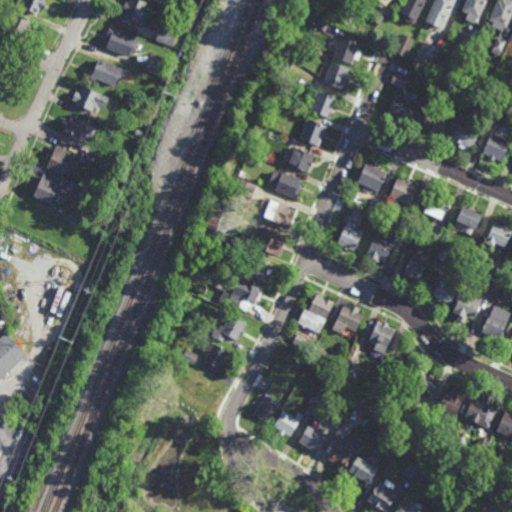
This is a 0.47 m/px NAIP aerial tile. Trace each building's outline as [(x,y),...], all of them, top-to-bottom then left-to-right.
[(45,0),(45,1),(48,2),(44,11),(41,9),(38,15),(16,6),(18,0),(45,0)] [(140,0),(150,4),(145,13),(148,15),(144,25),(134,21),(132,25),(120,20),(125,10),(123,9),(126,2),(128,3),(129,0),(140,0)] [(393,0),(387,7),(385,6),(382,9),(376,3),(378,0),(393,0)] [(427,0),(428,1),(418,22),(416,21),(414,27),(405,22),(407,17),(401,14),(407,0),(427,0)] [(458,0),(447,25),(446,24),(443,30),(427,23),(437,0),(458,0)] [(487,0),(476,25),(465,20),(468,14),(462,12),(467,0),(487,0)] [(511,16),(506,30),(505,29),(503,33),(501,32),(500,35),(499,34),(498,36),(494,34),(495,32),(494,32),(495,29),(491,28),(493,24),(488,22),(496,0),(509,0),(511,1),(511,16)] [(195,19),(184,16),(187,5),(199,9),(195,19)] [(32,20),(30,25),(33,27),(31,31),(28,29),(23,39),(6,31),(10,23),(4,20),(5,18),(7,19),(9,14),(14,15),(15,13),(32,20)] [(379,24),(374,18),(379,13),(385,18),(379,24)] [(332,36),(319,32),(322,23),(335,28),(332,36)] [(173,47),(155,40),(162,24),(180,31),(173,47)] [(141,52),(139,51),(138,53),(132,50),(129,57),(107,48),(109,44),(104,41),(109,28),(137,39),(136,41),(144,44),(141,52)] [(472,53),(458,47),(464,31),(479,38),(472,53)] [(407,56),(395,51),(402,34),(414,40),(407,56)] [(359,59),(354,57),(352,63),(333,56),(340,37),(360,44),(359,49),(362,51),(359,59)] [(501,56),(491,52),(497,38),(506,42),(501,56)] [(432,67),(416,60),(423,42),(440,49),(432,67)] [(166,78),(145,69),(152,53),(172,61),(166,78)] [(119,87),(96,78),(96,80),(91,78),(93,74),(90,73),(91,69),(95,70),(99,60),(125,70),(119,87)] [(348,75),(351,76),(348,83),(345,82),(343,89),(333,85),(332,87),(330,86),(330,84),(323,82),(325,76),(319,74),(322,66),(328,68),(331,60),(351,67),(348,75)] [(430,81),(418,76),(421,67),(434,73),(430,81)] [(402,89),(390,84),(396,70),(408,75),(402,89)] [(440,91),(433,88),(439,73),(447,77),(440,91)] [(110,96),(106,107),(101,105),(99,109),(94,107),(92,111),(75,103),(76,101),(72,99),(76,90),(81,91),(83,85),(110,96)] [(471,106),(463,103),(469,86),(477,90),(471,106)] [(335,104),(339,105),(336,114),(332,113),(330,118),(310,111),(315,99),(309,96),(312,89),(318,91),(319,89),(338,96),(335,104)] [(410,120),(401,116),(399,118),(396,117),(397,114),(389,110),(397,92),(418,101),(410,120)] [(500,114),(492,111),(497,99),(505,102),(500,114)] [(285,113),(279,110),(282,102),(288,105),(285,113)] [(442,133),(435,130),(434,132),(430,130),(431,128),(423,124),(431,107),(441,111),(444,105),(453,109),(442,133)] [(89,121),(88,124),(97,128),(92,139),(86,137),(84,142),(62,132),(65,127),(60,125),(64,117),(68,118),(70,113),(89,121)] [(318,146),(299,139),(308,117),(327,125),(318,146)] [(474,127),(479,130),(475,139),(477,140),(474,146),(472,146),(470,150),(458,145),(460,142),(455,140),(455,139),(453,138),(461,120),(467,123),(470,117),(477,120),(474,127)] [(141,130),(145,131),(143,136),(136,134),(138,128),(138,129),(139,128),(142,129),(141,130)] [(502,160),(495,157),(494,159),(487,156),(488,154),(481,151),(490,131),(510,140),(502,160)] [(73,175),(66,171),(64,174),(47,167),(57,143),(65,147),(63,151),(73,155),(72,158),(79,162),(73,175)] [(299,149),(300,148),(315,154),(308,172),(287,164),(293,147),(299,149)] [(261,166),(255,163),(259,157),(264,159),(261,166)] [(375,165),(376,162),(380,164),(379,167),(388,171),(381,187),(387,190),(383,200),(384,200),(378,213),(367,208),(373,195),(375,196),(377,190),(374,189),(373,191),(369,189),(370,187),(358,182),(367,161),(375,165)] [(281,173),(282,170),(301,177),(299,182),(303,183),(296,199),(274,190),(275,188),(268,185),(270,179),(269,178),(271,173),(272,173),(273,170),(281,173)] [(63,204),(56,201),(57,199),(54,197),(51,203),(34,195),(44,173),(52,176),(50,180),(59,184),(57,190),(63,193),(62,194),(66,196),(63,204)] [(411,205),(390,196),(398,176),(419,184),(411,205)] [(80,199),(60,190),(66,177),(86,187),(80,199)] [(242,194),(251,198),(256,186),(247,181),(242,194)] [(247,209),(228,202),(235,184),(254,192),(247,209)] [(438,193),(439,192),(446,195),(445,196),(453,200),(443,220),(423,210),(433,190),(438,193)] [(271,198),(271,197),(289,204),(288,205),(295,208),(289,222),(288,222),(287,227),(258,216),(266,197),(271,198)] [(43,230),(39,228),(37,232),(20,224),(30,202),(38,205),(36,209),(46,214),(43,220),(47,222),(43,230)] [(475,227),(469,224),(468,226),(465,224),(466,223),(457,219),(465,204),(472,207),(471,208),(481,213),(475,227)] [(359,225),(357,224),(356,227),(364,230),(355,250),(348,247),(348,248),(343,246),(344,245),(337,243),(348,219),(347,218),(349,214),(350,214),(355,205),(366,210),(359,225)] [(411,228),(401,223),(407,210),(417,215),(411,228)] [(204,228),(217,231),(221,214),(208,211),(204,228)] [(97,264),(85,257),(93,241),(71,231),(77,218),(103,230),(98,241),(106,245),(97,264)] [(511,230),(505,246),(495,242),(493,245),(484,241),(494,220),(511,227),(511,230)] [(442,242),(432,237),(438,224),(448,228),(442,242)] [(404,242),(395,238),(398,230),(396,230),(399,225),(410,229),(404,242)] [(278,255),(255,247),(263,226),(286,235),(278,255)] [(414,246),(406,243),(410,231),(419,235),(414,246)] [(387,262),(381,259),(380,261),(366,255),(375,234),(394,243),(387,262)] [(479,245),(472,242),(476,234),(483,237),(479,245)] [(235,250),(221,245),(224,236),(238,241),(235,250)] [(446,261),(437,257),(443,244),(452,248),(446,261)] [(423,280),(421,280),(421,281),(410,275),(408,278),(404,275),(405,273),(404,273),(418,247),(426,251),(424,254),(427,256),(424,259),(428,261),(427,263),(428,264),(425,271),(427,272),(423,280)] [(274,268),(272,267),(269,275),(267,274),(264,280),(254,276),(253,278),(251,277),(251,275),(246,273),(246,272),(239,270),(243,259),(248,262),(252,253),(276,263),(274,268)] [(494,282),(486,278),(493,265),(501,269),(494,282)] [(209,280),(203,278),(206,271),(212,274),(209,280)] [(462,282),(451,304),(442,299),(441,302),(436,300),(438,297),(432,294),(434,290),(432,289),(435,284),(434,284),(438,275),(442,277),(444,273),(462,282)] [(245,280),(245,279),(252,282),(253,280),(259,282),(258,284),(260,285),(260,286),(261,286),(259,290),(264,292),(255,314),(237,307),(236,308),(229,306),(230,305),(219,301),(223,289),(215,287),(217,281),(226,284),(229,274),(245,280)] [(200,284),(200,283),(208,286),(204,293),(197,290),(198,289),(193,287),(196,282),(200,284)] [(498,301),(491,298),(497,285),(504,288),(498,301)] [(483,295),(472,319),(467,316),(466,318),(460,315),(453,311),(456,304),(455,304),(461,290),(465,292),(467,288),(483,295)] [(319,333),(306,326),(305,328),(303,326),(303,325),(298,322),(305,308),(309,310),(313,302),(312,301),(316,292),(335,301),(319,333)] [(361,307),(359,311),(365,314),(357,331),(348,326),(344,334),(332,329),(344,304),(349,307),(351,302),(361,307)] [(503,334),(501,334),(499,339),(481,331),(490,311),(508,319),(502,331),(504,332),(503,334)] [(243,328),(245,330),(242,336),(240,335),(236,341),(226,335),(222,342),(211,335),(215,327),(218,329),(220,324),(224,326),(230,314),(246,323),(243,328)] [(383,322),(384,320),(390,323),(389,325),(396,328),(385,353),(374,348),(377,343),(369,340),(377,324),(376,324),(378,320),(383,322)] [(191,336),(189,338),(188,336),(186,337),(181,330),(187,326),(192,333),(189,335),(191,336)] [(0,338),(7,332),(19,344),(24,339),(27,341),(21,347),(28,354),(0,381),(0,338)] [(305,348),(292,342),(297,333),(309,338),(305,348)] [(207,341),(208,340),(230,352),(228,357),(231,359),(228,365),(224,363),(220,370),(203,360),(207,353),(202,351),(203,350),(197,347),(202,338),(207,341)] [(323,356),(315,353),(318,346),(326,350),(323,356)] [(194,365),(182,357),(187,349),(199,356),(194,365)] [(418,356),(409,377),(390,369),(396,353),(403,355),(405,351),(418,356)] [(353,383),(340,376),(348,361),(361,368),(353,383)] [(428,373),(428,372),(435,375),(435,376),(441,379),(435,395),(409,384),(416,368),(428,373)] [(206,379),(213,382),(202,401),(187,393),(188,392),(183,389),(191,374),(196,377),(199,371),(208,376),(206,379)] [(173,391),(162,384),(167,377),(178,384),(173,391)] [(458,415),(439,407),(447,386),(465,393),(462,402),(463,402),(458,415)] [(265,393),(280,402),(268,423),(253,414),(257,408),(252,404),(260,390),(262,392),(264,390),(267,391),(265,393)] [(317,407),(309,403),(315,391),(323,396),(317,407)] [(378,416),(371,411),(367,417),(354,409),(363,393),(377,402),(376,403),(382,407),(378,416)] [(479,400),(480,398),(485,400),(484,402),(496,408),(488,428),(463,418),(472,397),(479,400)] [(425,426),(412,421),(418,406),(431,411),(425,426)] [(291,436),(285,433),(283,436),(278,433),(280,429),(273,426),(282,409),(295,417),(293,419),(299,423),(291,436)] [(338,428),(329,422),(336,410),(345,416),(338,428)] [(511,437),(509,436),(508,440),(503,438),(505,434),(496,430),(503,411),(510,414),(511,410),(511,437)] [(316,452),(309,448),(307,450),(304,448),(305,446),(298,442),(309,424),(327,434),(316,452)] [(453,442),(444,438),(450,426),(459,430),(453,442)] [(487,453),(477,452),(479,439),(489,441),(487,453)] [(345,469),(338,465),(337,468),(331,465),(333,462),(327,458),(337,440),(355,450),(345,469)] [(511,465),(510,470),(499,465),(506,448),(511,450),(511,465)] [(370,484),(358,477),(357,478),(353,476),(354,474),(348,470),(358,455),(379,469),(370,484)] [(415,479),(404,473),(411,461),(422,467),(415,479)] [(498,483),(491,479),(494,474),(500,478),(498,483)] [(385,485),(385,483),(399,492),(387,511),(385,510),(384,511),(372,505),(373,503),(368,500),(377,485),(379,486),(381,483),(385,485)] [(467,511),(465,511),(456,507),(464,493),(475,499),(467,511)] [(489,511),(470,511),(481,496),(495,504),(489,511)] [(424,505),(421,511),(422,511),(396,511),(404,500),(409,503),(412,498),(424,505)]
